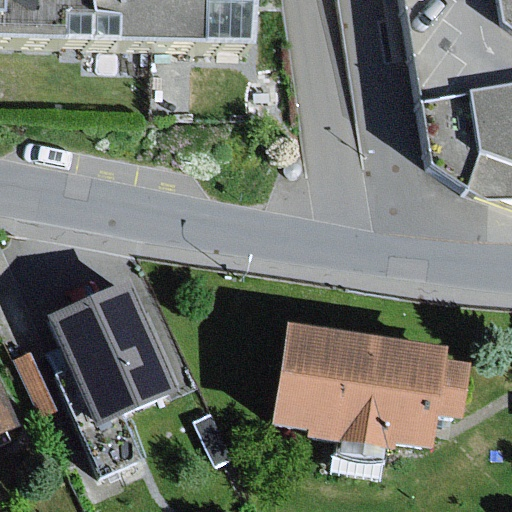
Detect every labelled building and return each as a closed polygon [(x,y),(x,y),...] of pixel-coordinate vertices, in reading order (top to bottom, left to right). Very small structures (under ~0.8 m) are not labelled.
[(0,0),(0,46),(240,52),(244,0),(0,0)] [(511,0),(401,0),(429,168),(473,203),(489,164),(511,173),(511,0)] [(139,293),(58,329),(105,438),(187,403),(139,293)] [(449,360),(289,337),(274,434),(313,440),(312,448),(438,466),(444,431),(466,434),(475,376),(447,372),(449,360)] [(31,356),(13,364),(40,423),(58,415),(31,356)] [(0,381),(0,446),(23,436),(0,381)] [(210,418),(194,426),(215,469),(231,461),(210,418)]
